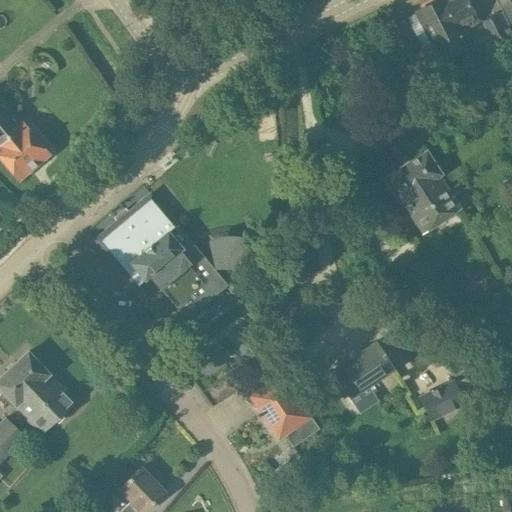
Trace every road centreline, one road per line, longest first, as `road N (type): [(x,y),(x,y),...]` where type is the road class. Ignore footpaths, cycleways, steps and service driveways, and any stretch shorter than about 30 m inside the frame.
road 1 (residential): [(241,511),(196,427),(25,256)]
road 2 (residential): [(25,256),(155,147),(191,76)]
road 3 (tertiary): [(191,76),(353,0)]
